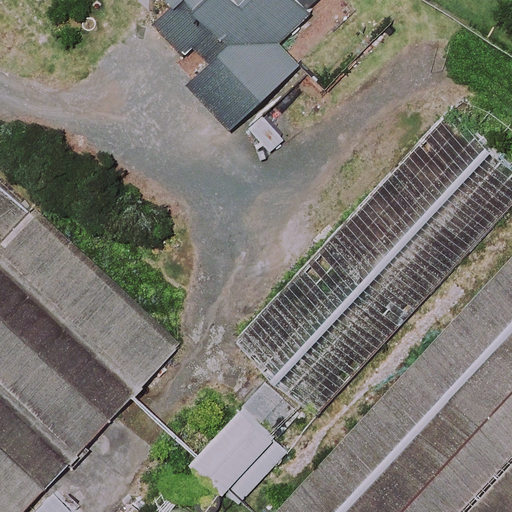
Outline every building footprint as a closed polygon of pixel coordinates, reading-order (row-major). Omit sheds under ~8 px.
[(192,61),(182,69),(234,127),(302,66),(280,42),(312,12),(302,1),(303,0),(179,0),(181,2),(158,22),(192,61)] [(511,208),(511,164),(452,110),(240,340),(322,415),(511,208)] [(80,511),(54,487),(184,349),(39,211),(0,174),(0,511),(80,511)] [(413,511),(511,401),(511,263),(280,511),(413,511)] [(511,511),(511,401),(413,511),(511,511)] [(291,452),(247,408),(196,460),(240,503),(291,452)]
